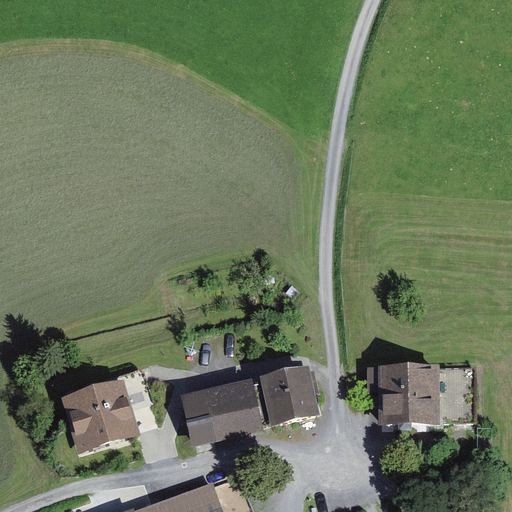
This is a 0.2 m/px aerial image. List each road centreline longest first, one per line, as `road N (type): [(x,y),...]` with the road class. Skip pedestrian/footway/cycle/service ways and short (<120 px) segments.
road 1 (track): [(340,463),(338,163),(364,33),(381,0)]
road 2 (track): [(27,511),(161,472),(269,454),(340,463)]
